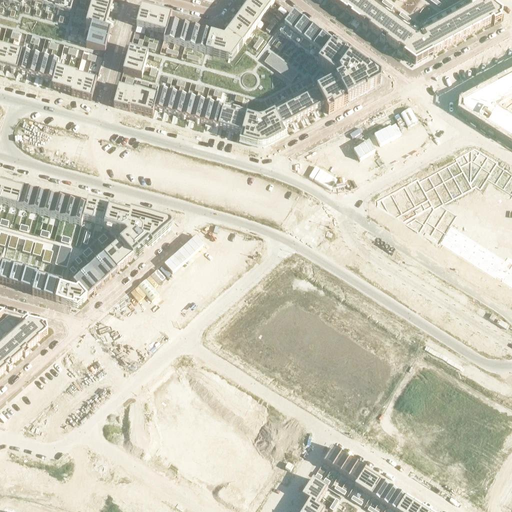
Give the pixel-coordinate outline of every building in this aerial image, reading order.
[(48,0),(47,6),(58,10),(60,0),(48,0)] [(60,0),(58,10),(70,13),(73,0),(60,0)] [(110,0),(93,0),(92,4),(111,9),(113,1),(110,0)] [(252,0),(246,9),(261,21),(268,12),(252,0)] [(270,0),(252,0),(268,12),(275,3),(270,0)] [(361,0),(326,0),(415,65),(502,18),(502,14),(483,0),(467,0),(427,22),(423,37),(416,40),(361,0)] [(92,4),(90,11),(109,16),(111,9),(92,4)] [(141,8),(136,27),(146,30),(151,11),(141,8)] [(246,9),(239,18),(255,29),(261,21),(246,9)] [(90,11),(88,19),(107,24),(109,16),(108,16),(109,16),(90,11)] [(151,11),(146,30),(156,33),(161,14),(151,11)] [(161,14),(156,33),(165,35),(166,35),(169,24),(170,24),(172,17),(161,14)] [(293,16),(279,35),(289,42),(303,24),(303,23),(294,16),(294,17),(293,16),(294,16),(293,16)] [(234,26),(233,27),(249,38),(255,29),(239,18),(237,21),(234,21),(233,23),(234,26)] [(88,19),(86,27),(91,28),(92,28),(105,31),(107,24),(88,19)] [(303,24),(289,42),(299,49),(313,31),(313,30),(303,23),(303,24)] [(165,35),(163,43),(174,46),(179,27),(170,24),(169,24),(166,35),(165,35)] [(179,27),(174,46),(185,48),(190,30),(189,29),(188,27),(185,27),(183,28),(179,27)] [(233,27),(227,35),(242,47),(249,38),(233,27)] [(91,28),(89,38),(108,43),(111,32),(105,31),(92,28),(91,28)] [(190,30),(185,48),(195,51),(200,33),(199,32),(198,30),(196,29),(194,31),(190,30)] [(313,31),(299,49),(309,57),(323,38),(313,31)] [(200,33),(195,51),(205,54),(206,54),(211,36),(200,33)] [(211,36),(206,54),(228,60),(235,51),(237,53),(242,47),(227,35),(224,39),(211,36)] [(89,38),(86,48),(105,53),(108,43),(89,38)] [(323,38),(309,57),(319,64),(333,45),(332,45),(323,38)] [(317,92),(316,93),(325,108),(324,108),(328,115),(376,89),(377,78),(333,45),(319,64),(317,66),(319,66),(338,81),(317,92)] [(1,49),(0,51),(0,70),(0,71),(3,72),(5,70),(6,71),(11,52),(1,49)] [(129,50),(127,58),(146,64),(148,56),(129,50)] [(11,52),(6,71),(10,72),(11,74),(13,75),(15,73),(16,74),(21,55),(11,52)] [(21,55),(16,74),(21,75),(22,76),(24,76),(25,76),(26,76),(31,57),(21,55)] [(31,57),(26,76),(35,79),(40,60),(31,57)] [(127,58),(125,66),(144,71),(146,64),(127,58)] [(40,60),(35,79),(44,81),(49,63),(40,60)] [(49,63),(44,81),(45,81),(45,82),(47,83),(48,82),(53,84),(57,71),(59,65),(49,63)] [(125,66),(123,74),(142,79),(144,71),(125,66)] [(53,84),(51,89),(52,89),(52,90),(61,92),(62,92),(67,74),(57,71),(53,84)] [(67,74),(62,92),(71,95),(76,78),(77,78),(77,76),(67,74)] [(511,77),(460,106),(460,109),(511,142),(511,140),(511,121),(496,112),(494,107),(511,97),(511,77)] [(71,95),(70,96),(71,96),(71,97),(80,99),(81,99),(86,81),(77,78),(76,78),(71,95)] [(86,81),(81,99),(90,102),(91,102),(96,83),(86,81)] [(314,87),(303,93),(314,113),(318,111),(319,112),(320,111),(321,110),(320,110),(324,108),(325,108),(316,93),(317,92),(314,87)] [(118,90),(113,108),(121,111),(127,92),(118,90)] [(127,92),(121,111),(130,113),(130,111),(129,111),(134,94),(127,92)] [(134,94),(129,111),(130,111),(137,113),(142,95),(134,92),(134,94)] [(157,99),(153,112),(154,112),(159,113),(159,114),(161,114),(162,114),(163,114),(168,95),(158,93),(156,99),(157,99)] [(303,93),(292,98),(303,119),(314,113),(303,93)] [(142,95),(137,113),(144,115),(150,97),(142,95)] [(168,95),(163,114),(172,117),(177,98),(168,95)] [(150,97),(144,115),(152,118),(154,112),(153,112),(157,99),(156,99),(150,97)] [(177,98),(172,117),(181,119),(186,101),(177,98)] [(292,98),(282,104),(293,125),(297,123),(299,122),(299,121),(303,119),(292,98)] [(186,101),(181,119),(182,119),(184,121),(186,121),(190,122),(196,103),(186,101)] [(196,103),(190,122),(195,123),(197,125),(199,124),(200,124),(205,106),(196,103)] [(282,104),(270,110),(273,116),(274,115),(282,131),(282,130),(293,125),(282,104)] [(205,106),(200,124),(209,127),(214,108),(205,106)] [(223,111),(218,130),(230,133),(236,110),(224,107),(223,111)] [(214,108),(209,127),(213,128),(215,130),(218,129),(218,130),(223,111),(214,108)] [(236,110),(230,133),(241,136),(242,136),(247,119),(248,114),(236,110)] [(241,136),(239,143),(257,148),(258,148),(259,149),(260,149),(261,149),(262,149),(263,149),(264,148),(265,148),(266,148),(267,148),(268,147),(286,138),(282,130),(282,131),(274,115),(273,116),(263,121),(258,122),(247,119),(242,136),(241,136)] [(377,202),(377,208),(386,214),(396,220),(402,224),(423,237),(438,247),(439,245),(452,253),(454,255),(456,256),(461,259),(463,261),(465,261),(470,265),(472,267),(474,267),(480,271),(481,273),(483,273),(494,280),(495,278),(496,278),(495,279),(501,282),(500,283),(501,284),(501,283),(501,284),(504,285),(503,286),(504,286),(505,286),(509,289),(510,289),(511,290),(511,260),(508,258),(507,258),(505,261),(501,259),(451,227),(457,217),(441,207),(475,188),(480,191),(486,182),(487,181),(511,196),(511,175),(508,173),(507,171),(505,171),(496,166),(497,164),(474,149),(465,154),(455,160),(456,162),(449,166),(432,176),(419,182),(418,180),(417,180),(411,183),(403,187),(403,188),(399,190),(390,195),(377,202)] [(5,186),(0,203),(0,205),(9,208),(15,186),(13,185),(13,186),(11,186),(10,188),(5,186)] [(15,186),(9,208),(18,210),(23,192),(18,190),(19,188),(17,187),(17,186),(15,186)] [(23,192),(18,210),(29,213),(34,194),(33,194),(34,191),(31,190),(30,193),(29,191),(26,190),(24,192),(23,192)] [(34,194),(29,213),(39,216),(44,197),(45,194),(41,193),(40,196),(34,194)] [(44,197),(39,216),(49,219),(55,200),(54,200),(55,197),(52,196),(51,199),(50,199),(49,197),(47,196),(45,198),(44,197)] [(55,200),(49,219),(60,222),(65,203),(65,200),(62,199),(61,202),(55,200)] [(75,206),(70,225),(81,228),(88,201),(87,206),(83,205),(82,208),(75,206)] [(88,201),(81,228),(83,222),(93,224),(99,204),(88,201)] [(65,203),(60,222),(70,225),(75,206),(76,203),(73,202),(72,205),(71,205),(70,203),(68,202),(66,203),(65,203)] [(99,204),(93,224),(104,227),(109,211),(110,207),(99,204)] [(104,227),(104,228),(106,229),(133,259),(150,244),(152,247),(170,231),(170,230),(171,230),(171,229),(171,228),(172,228),(172,227),(171,227),(171,226),(171,225),(170,225),(170,224),(169,224),(130,213),(129,216),(109,211),(104,227)] [(119,244),(112,251),(125,266),(129,263),(131,263),(132,260),(133,260),(119,244)] [(112,251),(104,258),(118,273),(121,270),(124,269),(125,267),(125,266),(112,251)] [(104,258),(96,264),(110,280),(118,273),(117,273),(118,273),(104,258)] [(4,263),(0,276),(0,284),(33,294),(32,297),(56,303),(62,282),(39,275),(39,273),(4,263)] [(96,264),(89,271),(102,287),(110,280),(96,264)] [(286,271),(278,278),(273,282),(286,298),(290,303),(310,285),(314,279),(299,270),(298,270),(298,269),(297,269),(296,269),(295,269),(295,268),(294,268),(293,268),(292,268),(291,268),(291,269),(290,269),(289,269),(288,269),(288,270),(287,270),(286,270),(286,271)] [(89,271),(81,278),(95,294),(102,287),(89,271)] [(81,278),(73,285),(79,291),(87,301),(95,294),(81,278)] [(273,282),(264,289),(278,305),(286,298),(273,282)] [(311,301),(310,302),(319,307),(320,307),(326,297),(327,297),(331,290),(322,284),(319,287),(317,291),(315,294),(313,297),(311,301)] [(60,288),(56,303),(77,309),(87,301),(79,291),(77,293),(60,288)] [(278,305),(264,289),(257,296),(271,312),(278,305)] [(315,313),(325,319),(335,303),(339,297),(336,295),(332,301),(327,297),(326,297),(320,307),(319,307),(315,313)] [(257,296),(249,303),(263,319),(271,312),(257,296)] [(325,319),(334,325),(345,309),(344,309),(348,303),(345,301),(341,307),(335,303),(325,319)] [(254,325),(255,326),(263,319),(249,303),(241,310),(254,325)] [(334,325),(343,331),(354,315),(353,314),(357,309),(354,307),(350,312),(350,310),(348,309),(345,309),(334,325)] [(235,315),(248,330),(254,325),(241,310),(235,315)] [(343,331),(352,337),(363,320),(362,320),(366,314),(363,312),(359,318),(354,315),(343,331)] [(248,330),(235,315),(230,321),(242,335),(248,330)] [(0,377),(7,371),(9,373),(13,369),(11,367),(23,357),(25,358),(29,355),(28,353),(40,342),(41,342),(41,341),(40,341),(39,342),(37,340),(42,335),(45,338),(47,336),(47,335),(48,335),(48,334),(46,328),(9,318),(8,318),(0,324),(0,377)] [(352,337),(362,343),(372,326),(371,326),(375,320),(372,318),(368,324),(363,320),(352,337)] [(242,335),(230,321),(224,326),(237,340),(242,335)] [(373,327),(372,326),(362,343),(371,349),(372,348),(371,348),(381,332),(384,326),(381,324),(378,330),(377,327),(375,326),(373,327)] [(231,346),(237,340),(224,326),(218,331),(231,346)] [(388,335),(381,331),(381,332),(371,348),(372,348),(381,354),(391,337),(394,331),(391,329),(388,335)] [(211,341),(226,351),(232,346),(231,345),(231,346),(218,331),(211,337),(211,341)] [(390,359),(400,343),(403,337),(400,335),(397,341),(396,338),(394,337),(392,338),(391,337),(381,354),(390,359)] [(399,365),(410,349),(409,348),(412,343),(409,341),(406,346),(400,343),(390,359),(399,365)] [(258,371),(267,378),(271,372),(270,372),(281,356),(280,356),(271,350),(258,371)] [(282,353),(280,356),(281,356),(270,372),(271,372),(279,378),(291,359),(282,353)] [(287,383),(299,364),(291,359),(279,378),(287,383)] [(295,388),(307,369),(299,364),(287,383),(289,385),(291,385),(295,388)] [(303,393),(315,374),(307,369),(295,388),(303,393)] [(311,398),(323,379),(315,374),(303,393),(305,395),(307,396),(311,398)] [(331,384),(323,379),(311,398),(315,401),(316,403),(319,403),(320,404),(321,401),(331,384)] [(338,389),(331,384),(321,401),(328,405),(338,389)] [(345,393),(338,389),(328,405),(334,409),(345,393)] [(351,397),(345,393),(334,409),(341,414),(351,397)] [(358,401),(351,397),(341,414),(347,418),(358,401)] [(364,405),(358,401),(347,418),(354,422),(364,405)] [(371,410),(364,405),(354,422),(361,426),(371,410)] [(379,416),(371,411),(360,429),(368,434),(379,416)] [(379,416),(368,434),(375,439),(387,421),(379,416)] [(382,443),(383,444),(394,426),(387,421),(375,439),(376,439),(376,440),(378,441),(379,441),(379,442),(379,441),(381,443),(382,443)] [(394,426),(383,444),(384,444),(383,444),(384,445),(384,444),(386,446),(387,446),(386,446),(387,446),(391,449),(391,448),(404,428),(403,428),(402,430),(394,426)] [(400,451),(412,433),(404,428),(391,448),(391,449),(393,446),(393,447),(394,450),(397,449),(400,451)] [(420,438),(412,433),(400,451),(402,452),(402,455),(405,454),(408,456),(420,438)] [(428,443),(420,438),(408,456),(410,457),(410,460),(413,459),(416,462),(428,443)] [(436,449),(428,443),(416,462),(418,462),(418,465),(421,464),(425,467),(436,449)] [(444,454),(436,449),(425,467),(426,467),(426,470),(429,470),(432,472),(431,474),(444,454)] [(332,450),(323,464),(331,470),(341,455),(332,450)] [(431,474),(439,479),(451,461),(443,456),(445,454),(444,454),(431,474)] [(341,455),(331,470),(339,475),(349,460),(341,455)] [(349,460),(339,475),(348,480),(357,465),(349,460)] [(439,479),(447,485),(459,466),(451,461),(439,479)] [(357,465),(348,480),(356,485),(356,486),(364,473),(366,471),(357,465)] [(452,495),(467,472),(459,466),(447,485),(455,490),(452,495)] [(452,495),(461,500),(472,482),(464,477),(467,472),(452,495)] [(356,485),(354,488),(363,493),(372,478),(371,478),(368,476),(364,473),(356,486),(356,485)] [(372,478),(363,493),(371,498),(380,483),(379,483),(377,481),(376,481),(375,479),(372,478)] [(308,488),(307,489),(322,499),(327,490),(313,481),(312,482),(310,485),(309,486),(308,488)] [(380,483),(371,498),(379,504),(389,489),(388,488),(385,486),(384,486),(382,484),(380,483)] [(303,496),(302,498),(309,503),(317,507),(322,499),(307,489),(307,490),(305,493),(304,494),(303,496)] [(389,489),(379,504),(387,509),(397,494),(396,493),(393,491),(392,491),(390,489),(389,489)] [(397,494),(387,509),(392,511),(396,511),(405,499),(404,498),(401,497),(400,496),(398,494),(397,494)] [(405,499),(396,511),(408,511),(413,504),(410,502),(409,502),(408,500),(406,499),(405,499)] [(305,510),(304,511),(305,511),(324,511),(317,507),(309,503),(307,506),(306,508),(305,510)]
